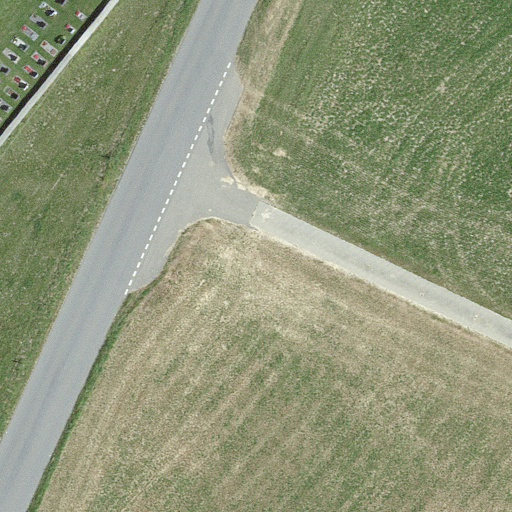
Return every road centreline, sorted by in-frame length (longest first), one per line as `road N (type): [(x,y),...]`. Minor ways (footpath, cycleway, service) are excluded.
road 1 (tertiary): [(0,504),(228,0)]
road 2 (track): [(153,164),(511,332)]
